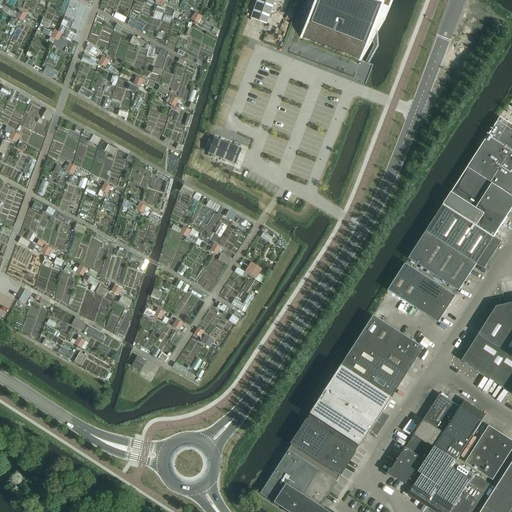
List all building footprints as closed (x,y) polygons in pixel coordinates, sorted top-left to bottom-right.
[(257,0),(251,18),(266,24),(274,0),(257,0)] [(314,0),(302,32),(300,38),(361,61),(361,60),(360,60),(370,34),(377,16),(385,19),(392,0),(314,0)] [(5,6),(2,11),(11,16),(14,12),(5,6)] [(20,10),(16,17),(23,22),(27,14),(20,10)] [(195,12),(191,20),(198,24),(202,16),(195,12)] [(102,56),(98,63),(105,68),(109,61),(102,56)] [(136,76),(133,84),(140,87),(144,80),(136,76)] [(130,85),(128,90),(135,93),(137,88),(130,85)] [(170,99),(168,103),(175,107),(179,99),(172,95),(170,99)] [(468,168),(444,205),(466,219),(495,237),(498,233),(511,210),(511,124),(501,117),(468,168)] [(12,131),(8,139),(16,143),(20,135),(12,131)] [(214,138),(208,153),(236,164),(242,149),(214,138)] [(3,140),(0,147),(0,152),(5,154),(9,142),(3,140)] [(13,144),(10,151),(17,153),(19,147),(13,144)] [(108,145),(105,151),(114,155),(117,150),(108,145)] [(70,163),(66,171),(73,175),(77,167),(70,163)] [(57,164),(53,173),(59,175),(62,167),(57,164)] [(104,183),(100,190),(107,194),(112,187),(104,183)] [(183,186),(180,191),(191,197),(194,192),(183,186)] [(196,192),(193,198),(198,201),(202,195),(196,192)] [(132,196),(129,201),(136,205),(139,199),(132,196)] [(209,200),(206,206),(217,212),(220,206),(209,200)] [(138,204),(135,210),(143,214),(145,210),(146,207),(139,203),(138,204)] [(428,230),(427,232),(477,264),(494,239),(495,237),(466,219),(444,205),(428,230)] [(174,225),(171,229),(180,234),(182,230),(174,225)] [(182,230),(180,234),(186,238),(191,230),(184,226),(182,230)] [(427,232),(409,259),(460,291),(477,264),(427,232)] [(202,234),(199,239),(205,243),(208,238),(202,234)] [(21,237),(18,243),(33,251),(36,246),(21,237)] [(214,243),(210,250),(217,255),(221,247),(214,243)] [(45,245),(41,252),(48,256),(52,250),(45,245)] [(221,255),(218,260),(228,266),(231,260),(221,255)] [(57,258),(54,264),(61,267),(64,261),(57,258)] [(45,259),(42,264),(49,267),(51,262),(45,259)] [(251,262),(245,271),(257,278),(262,269),(251,262)] [(406,263),(389,290),(399,297),(417,270),(406,263)] [(78,269),(76,272),(83,276),(87,269),(80,265),(78,269)] [(417,270),(399,297),(409,303),(418,290),(427,277),(417,270)] [(427,277),(418,290),(428,296),(438,303),(448,309),(457,296),(427,277)] [(115,284),(111,292),(118,296),(122,288),(115,284)] [(99,286),(95,293),(104,297),(107,290),(99,286)] [(154,289),(150,297),(158,300),(162,292),(154,289)] [(418,290),(409,303),(419,310),(428,296),(418,290)] [(122,296),(118,302),(128,307),(131,301),(122,296)] [(428,296),(419,310),(429,316),(438,303),(428,296)] [(438,303),(429,316),(439,323),(441,321),(448,309),(438,303)] [(498,306),(463,361),(473,368),(483,374),(494,381),(511,392),(511,303),(506,305),(505,305),(498,306)] [(157,308),(153,315),(161,319),(165,312),(157,308)] [(232,309),(229,314),(239,320),(241,315),(242,315),(232,309)] [(373,316),(356,342),(366,349),(383,322),(373,316)] [(75,317),(71,325),(82,331),(85,323),(75,317)] [(176,319),(172,326),(179,330),(183,323),(176,319)] [(383,322),(366,349),(376,355),(384,342),(393,329),(383,322)] [(393,329),(384,342),(394,348),(403,335),(393,329)] [(205,335),(201,342),(209,347),(213,339),(205,335)] [(403,335),(394,348),(414,362),(421,351),(423,348),(413,341),(403,335)] [(78,337),(74,344),(81,348),(85,341),(78,337)] [(45,339),(42,344),(52,350),(55,345),(45,339)] [(356,342),(340,366),(391,398),(399,385),(406,375),(376,355),(366,349),(356,342)] [(384,342),(376,355),(406,375),(414,362),(394,348),(384,342)] [(162,353),(158,358),(165,363),(168,357),(162,353)] [(137,356),(131,366),(139,371),(140,371),(146,361),(137,356)] [(340,366),(309,414),(360,446),(391,398),(340,366)] [(433,407),(425,420),(445,433),(461,407),(441,394),(433,407)] [(445,433),(436,447),(458,461),(483,421),(461,408),(461,407),(445,433)] [(306,419),(290,444),(292,445),(291,445),(322,465),(339,476),(340,476),(340,477),(341,475),(356,451),(306,419)] [(425,420),(415,434),(436,447),(445,433),(425,420)] [(489,426),(466,463),(493,480),(511,451),(511,440),(490,426),(489,426)] [(414,436),(406,448),(427,461),(434,449),(436,447),(415,434),(414,436)] [(291,445),(260,494),(288,511),(328,511),(320,507),(322,504),(339,476),(322,465),(291,445)] [(432,500),(456,463),(458,461),(436,447),(434,449),(427,461),(410,486),(432,500)] [(406,448),(390,473),(410,486),(427,461),(406,448)] [(456,463),(432,500),(437,504),(449,511),(452,511),(476,475),(461,466),(456,463)] [(511,464),(481,511),(509,511),(511,510),(511,464)] [(476,475),(452,511),(472,511),(490,485),(476,475)]
